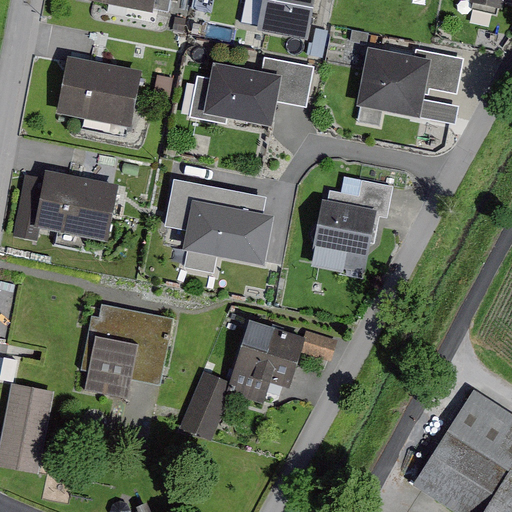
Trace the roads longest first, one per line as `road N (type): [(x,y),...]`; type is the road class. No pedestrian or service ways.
road 1 (residential): [(278,511),(511,81)]
road 2 (residential): [(363,511),(511,245)]
road 3 (residential): [(0,209),(34,0)]
road 4 (unknown): [(267,194),(291,165),(331,155),(455,186)]
